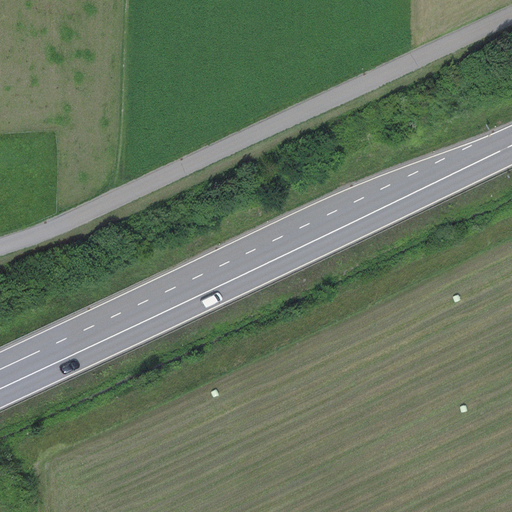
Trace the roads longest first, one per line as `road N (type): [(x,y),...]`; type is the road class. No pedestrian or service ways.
road 1 (track): [(511,15),(73,220),(0,246)]
road 2 (primary): [(511,146),(52,366)]
